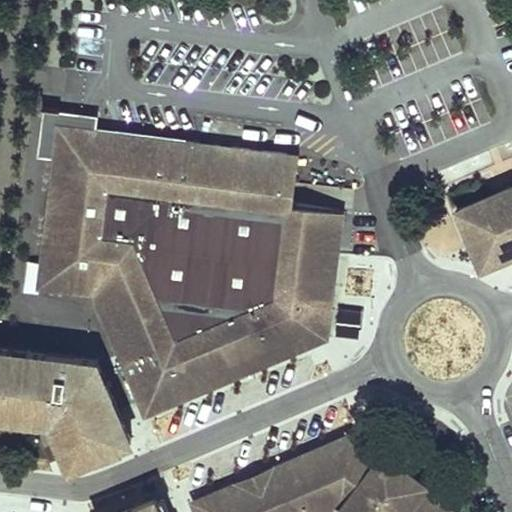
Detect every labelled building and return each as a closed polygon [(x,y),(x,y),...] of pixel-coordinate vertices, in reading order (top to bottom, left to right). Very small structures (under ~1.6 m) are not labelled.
[(65,104),(46,102),(40,151),(57,153),(61,120),(71,121),(100,125),(102,109),(65,104)] [(71,121),(61,120),(57,153),(44,258),(42,283),(96,289),(142,399),(171,387),(209,371),(247,355),(304,331),(320,324),(324,301),(337,302),(339,279),(344,235),(346,209),(295,204),(302,150),(100,125),(71,121)] [(511,183),(492,192),(494,197),(511,188),(511,183)] [(437,199),(432,187),(411,197),(416,209),(437,199)] [(492,192),(457,208),(471,241),(484,271),(511,258),(511,188),(494,197),(492,192)] [(28,281),(42,283),(44,258),(32,256),(28,281)] [(147,412),(334,333),(337,302),(324,301),(320,324),(304,331),(247,355),(209,371),(171,387),(142,399),(147,412)] [(0,402),(31,407),(48,409),(57,410),(61,410),(83,457),(122,441),(132,437),(99,357),(5,346),(0,345),(0,402)] [(0,414),(54,421),(71,462),(83,457),(61,410),(57,410),(48,409),(31,407),(0,402),(0,414)] [(352,435),(195,501),(199,511),(210,506),(231,498),(250,490),(271,481),(293,472),(340,452),(348,449),(373,467),(381,456),(352,435)] [(415,476),(383,453),(381,456),(373,467),(348,449),(340,452),(293,472),(271,481),(250,490),(231,498),(210,506),(199,511),(200,511),(333,511),(340,509),(344,511),(452,511),(451,509),(424,489),(427,484),(415,476)] [(165,511),(156,496),(125,509),(116,511),(165,511)]
